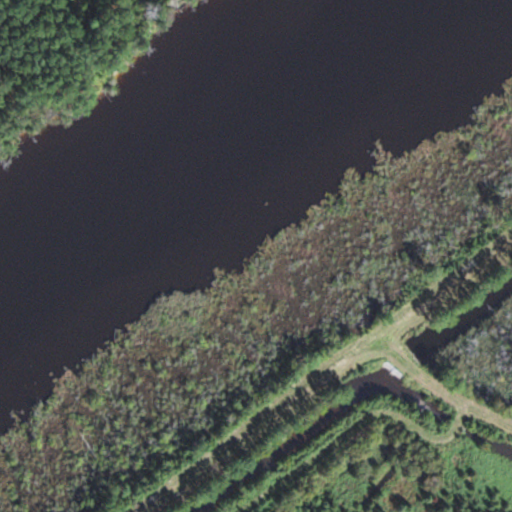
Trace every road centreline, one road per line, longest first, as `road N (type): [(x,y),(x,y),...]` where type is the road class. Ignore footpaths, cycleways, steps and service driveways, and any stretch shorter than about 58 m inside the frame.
road 1 (residential): [(123,511),(370,336)]
road 2 (residential): [(370,336),(511,227)]
